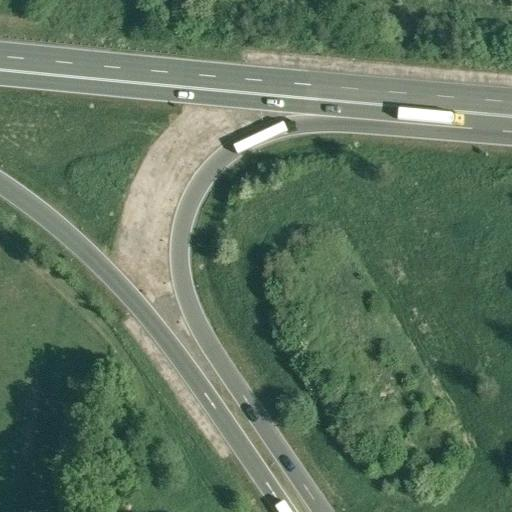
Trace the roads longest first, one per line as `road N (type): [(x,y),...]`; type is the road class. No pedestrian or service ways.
road 1 (trunk): [(323,511),(193,330),(182,278),(184,229),(197,191),(226,155),(261,134),(306,113),(406,100)]
road 2 (trunk): [(0,185),(77,241),(150,321),(287,511)]
road 3 (trunk): [(0,63),(406,100)]
